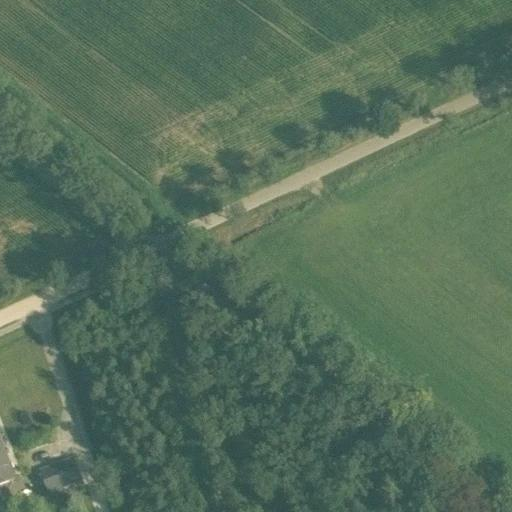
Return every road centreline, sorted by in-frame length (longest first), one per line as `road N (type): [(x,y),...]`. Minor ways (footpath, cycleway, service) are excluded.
road 1 (unclassified): [(491,511),(155,250)]
road 2 (unclassified): [(155,250),(511,81)]
road 3 (tertiary): [(243,511),(155,250)]
road 4 (tertiary): [(155,250),(0,129)]
road 5 (track): [(0,322),(155,250)]
